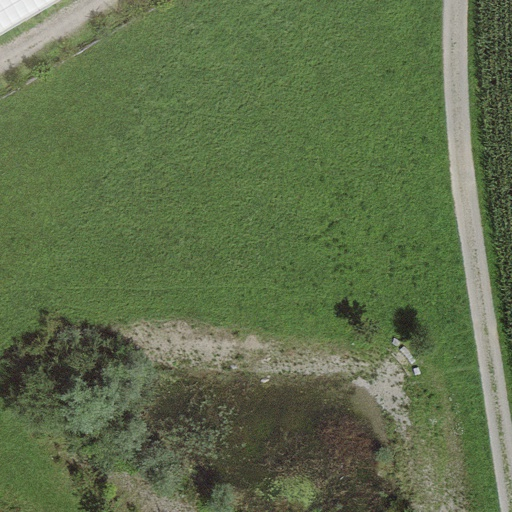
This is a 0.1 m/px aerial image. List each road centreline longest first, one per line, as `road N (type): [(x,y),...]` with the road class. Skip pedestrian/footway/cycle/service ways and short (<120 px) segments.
road 1 (track): [(509,511),(471,0)]
road 2 (track): [(143,0),(0,82)]
